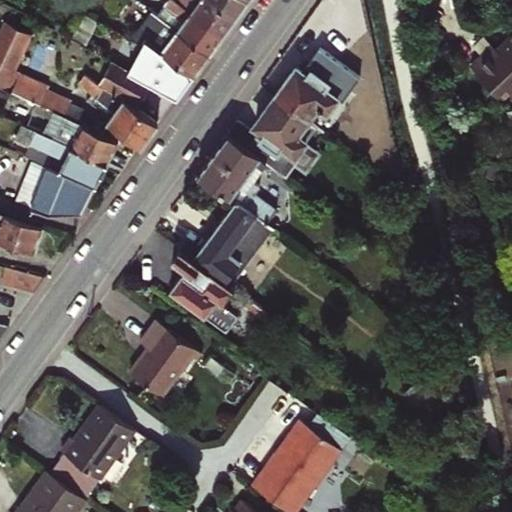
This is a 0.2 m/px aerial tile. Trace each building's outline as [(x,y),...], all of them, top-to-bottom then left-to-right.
[(171,0),(160,15),(210,52),(223,33),(175,0),(171,0)] [(175,0),(223,33),(237,15),(214,0),(175,0)] [(214,0),(237,15),(247,0),(214,0)] [(146,38),(194,74),(210,52),(160,15),(152,10),(132,38),(143,44),(146,38)] [(87,43),(99,21),(85,13),(73,36),(87,43)] [(6,17),(0,31),(0,83),(12,89),(78,120),(85,107),(47,86),(48,84),(15,68),(33,30),(6,17)] [(511,32),(498,46),(501,49),(511,38),(511,32)] [(127,68),(152,83),(177,97),(194,74),(146,38),(143,44),(127,68)] [(511,38),(501,49),(498,46),(495,42),(473,63),(498,88),(505,82),(511,89),(511,38)] [(313,59),(308,66),(316,72),(321,65),(313,59)] [(108,121),(142,146),(159,122),(137,106),(152,83),(127,68),(113,60),(99,83),(85,72),(79,80),(94,94),(89,101),(111,117),(108,121)] [(295,69),(276,95),(311,119),(322,104),(331,110),(342,95),(328,84),(335,75),(321,65),(316,72),(308,66),(302,63),(297,70),(295,69)] [(108,160),(109,160),(118,139),(78,120),(12,89),(8,100),(49,119),(43,132),(108,160)] [(281,148),(296,159),(310,140),(301,133),(311,119),(276,95),(254,129),(238,118),(228,131),(267,159),(271,162),(281,148)] [(60,168),(98,184),(109,160),(108,160),(43,132),(22,123),(17,136),(32,143),(65,157),(60,168)] [(267,159),(228,131),(199,172),(235,199),(267,223),(277,209),(254,192),(261,182),(253,177),(267,159)] [(33,157),(60,168),(65,157),(32,143),(26,154),(33,157)] [(281,148),(271,162),(289,176),(300,161),(296,159),(281,148)] [(86,210),(98,184),(60,168),(33,157),(21,185),(37,192),(31,205),(50,211),(61,210),(66,201),(86,210)] [(267,223),(235,199),(193,257),(231,285),(273,227),(267,223)] [(0,238),(37,251),(46,225),(32,220),(0,209),(0,238)] [(231,285),(193,257),(179,247),(170,259),(200,281),(185,301),(204,316),(207,321),(214,322),(241,342),(253,326),(221,303),(234,287),(231,285)] [(3,282),(36,290),(47,276),(7,266),(3,282)] [(185,369),(196,354),(201,348),(159,317),(143,339),(151,345),(134,370),(165,393),(183,368),(185,369)] [(0,323),(0,338),(10,325),(0,323)] [(206,352),(201,348),(196,354),(201,359),(206,352)] [(326,382),(339,364),(328,356),(315,374),(326,382)] [(100,475),(134,427),(99,401),(74,436),(70,433),(60,447),(63,450),(98,474),(100,475)] [(429,429),(404,411),(394,425),(419,443),(429,429)] [(295,511),(351,435),(319,412),(309,425),(301,419),(254,483),(293,511),(295,511)] [(98,474),(63,450),(49,470),(83,494),(98,474)] [(23,509),(18,506),(14,511),(74,511),(86,496),(83,494),(49,470),(46,467),(30,490),(34,493),(23,509)] [(34,493),(30,490),(18,506),(23,509),(34,493)] [(261,511),(243,499),(234,511),(261,511)]
